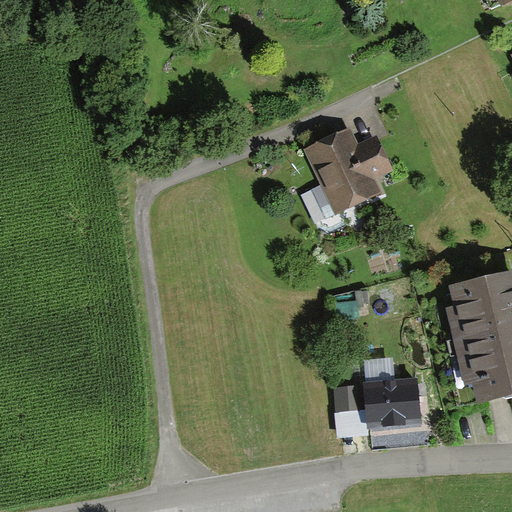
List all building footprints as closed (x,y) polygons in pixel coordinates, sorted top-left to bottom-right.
[(511,0),(486,0),(491,11),(499,7),(501,12),(511,7),(511,0)] [(351,130),(304,152),(336,218),(382,196),(376,182),(395,173),(378,137),(358,146),(351,130)] [(511,275),(449,290),(454,311),(446,313),(464,389),(473,387),(478,410),(511,402),(511,275)] [(422,376),(361,382),(366,433),(427,427),(422,376)] [(359,388),(334,390),(337,440),(363,438),(359,388)]
